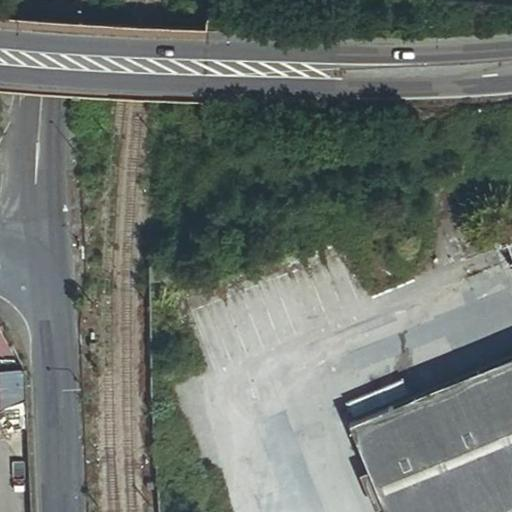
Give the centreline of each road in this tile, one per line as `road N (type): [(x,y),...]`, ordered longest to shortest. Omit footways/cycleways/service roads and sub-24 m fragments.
road 1 (secondary): [(511,66),(340,71),(0,53)]
road 2 (tertiary): [(36,0),(23,238)]
road 3 (tertiary): [(49,238),(59,0)]
road 4 (tertiary): [(50,306),(59,511)]
